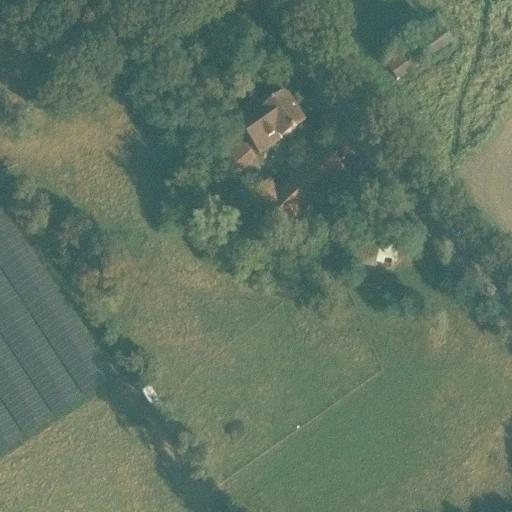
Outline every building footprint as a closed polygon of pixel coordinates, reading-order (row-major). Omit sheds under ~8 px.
[(399,52),(383,63),(397,83),(413,72),(453,44),(439,24),(399,52)] [(282,96),(263,110),(255,100),(231,117),(245,135),(253,146),(274,132),(280,141),(303,125),(282,96)] [(238,175),(255,160),(238,142),(221,157),(238,175)] [(343,173),(322,151),(278,195),(268,184),(250,202),(281,234),(343,173)] [(379,248),(334,238),(324,281),(341,284),(346,264),(374,270),(379,248)]
